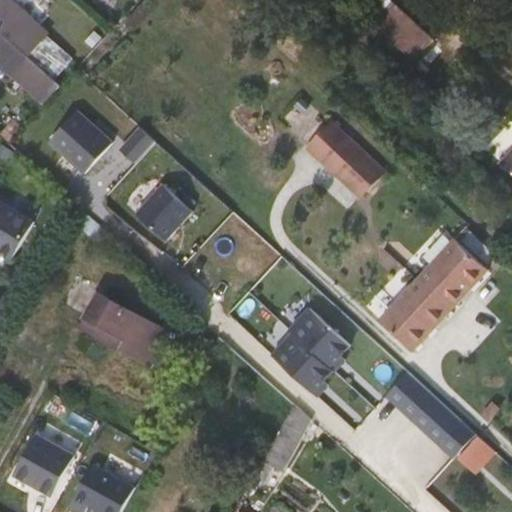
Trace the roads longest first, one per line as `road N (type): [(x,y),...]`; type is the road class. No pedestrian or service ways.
road 1 (unknown): [(39,145),(299,404),(422,511)]
road 2 (unknown): [(511,440),(286,238),(284,211),(312,167)]
